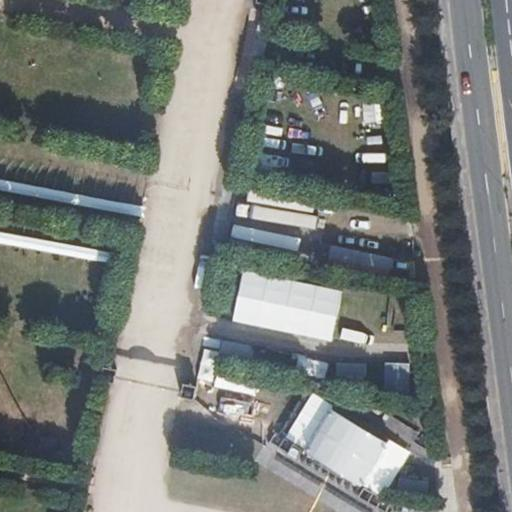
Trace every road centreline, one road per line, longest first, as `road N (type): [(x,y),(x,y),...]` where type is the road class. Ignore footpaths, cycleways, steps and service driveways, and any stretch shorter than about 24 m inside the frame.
road 1 (track): [(402,0),(465,511)]
road 2 (track): [(216,40),(124,511)]
road 3 (primary): [(465,0),(511,375)]
road 4 (track): [(0,1),(216,40)]
